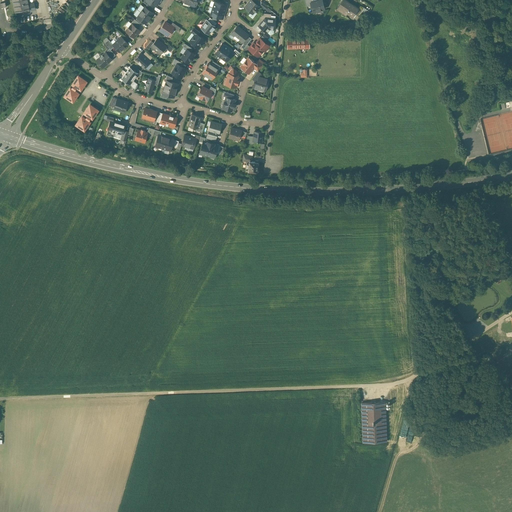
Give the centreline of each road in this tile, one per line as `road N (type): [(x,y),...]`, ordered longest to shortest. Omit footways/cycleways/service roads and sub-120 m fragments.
road 1 (secondary): [(511,176),(386,190),(265,190),(116,167),(4,135)]
road 2 (residential): [(419,0),(455,118),(473,143)]
road 3 (residential): [(270,128),(285,0)]
